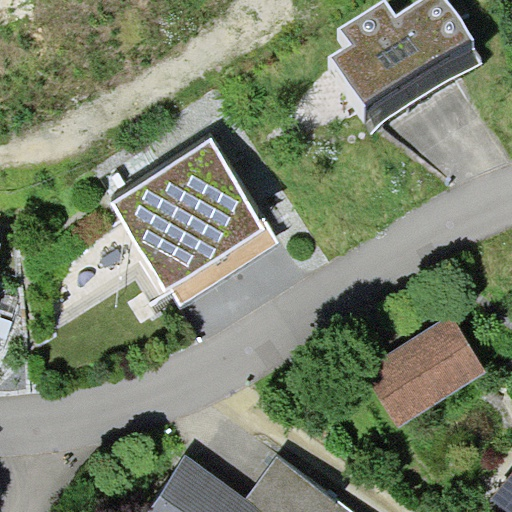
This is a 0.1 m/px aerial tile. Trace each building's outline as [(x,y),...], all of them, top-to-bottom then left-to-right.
[(351,44),(332,56),(364,107),(472,38),(447,0),(418,0),(395,15),(385,0),(379,0),(340,25),(351,44)] [(261,218),(210,137),(111,199),(167,288),(170,286),(181,304),(280,242),(264,216),(261,218)] [(489,370),(452,314),(363,372),(400,428),(489,370)] [(278,455),(247,500),(263,511),(333,511),(340,502),(278,455)] [(263,511),(247,500),(187,456),(145,511),(263,511)] [(511,511),(511,468),(491,497),(510,511),(511,511)] [(353,511),(340,502),(333,511),(353,511)]
